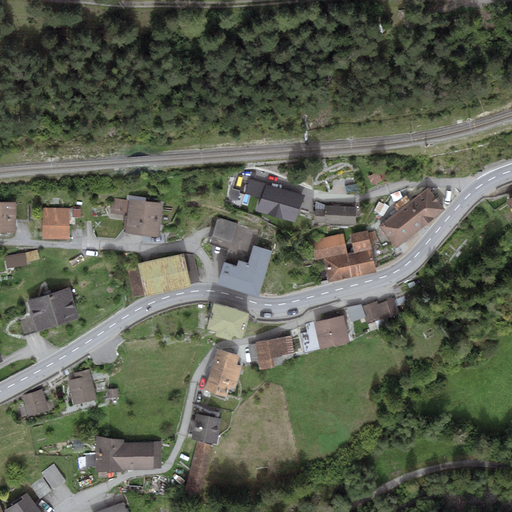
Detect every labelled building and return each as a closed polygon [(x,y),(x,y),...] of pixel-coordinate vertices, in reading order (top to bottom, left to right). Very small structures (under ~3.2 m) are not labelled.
[(383,170),(368,177),(372,185),(387,179),(383,170)] [(262,198),(266,184),(249,179),(244,193),(262,198)] [(304,196),(266,184),(262,198),(258,211),(295,223),(304,196)] [(233,187),(229,198),(236,200),(239,189),(233,187)] [(428,187),(411,201),(428,223),(445,209),(428,187)] [(396,248),(428,223),(411,201),(406,195),(393,205),(398,211),(379,226),(396,248)] [(129,200),(113,198),(111,212),(128,215),(125,232),(159,237),(164,203),(129,198),(129,200)] [(379,201),(374,210),(380,213),(385,204),(379,201)] [(16,202),(0,202),(0,231),(16,232),(16,220),(16,202)] [(16,202),(16,220),(29,220),(29,203),(16,202)] [(355,225),(356,207),(325,205),(325,209),(316,209),(315,223),(355,225)] [(69,209),(43,208),(42,239),(69,239),(69,209)] [(227,248),(223,260),(234,264),(236,258),(250,262),(254,251),(260,233),(218,219),(210,242),(227,248)] [(368,229),(349,234),(354,252),(348,254),(353,276),(375,271),(369,245),(373,244),(372,241),(378,240),(376,230),(369,231),(368,229)] [(343,233),(311,240),(315,258),(347,252),(343,233)] [(37,250),(26,253),(28,262),(40,259),(37,250)] [(269,256),(254,251),(250,262),(236,258),(234,264),(223,260),(215,284),(255,298),(269,256)] [(25,253),(5,256),(7,268),(26,264),(25,253)] [(193,255),(183,253),(138,263),(126,269),(133,297),(145,295),(145,296),(190,286),(190,284),(199,282),(193,255)] [(329,282),(353,276),(348,254),(321,259),(322,264),(325,264),(326,268),(319,270),(321,280),(329,279),(329,282)] [(79,319),(69,288),(27,301),(32,316),(37,332),(79,319)] [(395,298),(378,304),(384,319),(400,314),(395,298)] [(377,301),(370,304),(375,319),(382,317),(377,301)] [(250,313),(213,303),(206,329),(216,331),(215,336),(231,340),(233,335),(243,338),(250,313)] [(370,304),(363,306),(368,321),(375,319),(370,304)] [(364,317),(361,305),(347,307),(352,322),(364,317)] [(345,315),(305,324),(307,331),(300,333),(305,353),(349,343),(345,325),(347,324),(345,315)] [(37,332),(32,316),(20,320),(24,335),(37,332)] [(291,335),(256,342),(256,344),(248,344),(250,357),(258,356),(259,369),(273,368),(273,366),(296,362),(291,335)] [(218,350),(212,370),(238,378),(241,366),(236,365),(239,356),(218,350)] [(74,373),(75,379),(68,380),(74,404),(97,398),(90,369),(74,373)] [(235,389),(238,378),(212,370),(205,390),(226,396),(228,387),(235,389)] [(118,388),(107,389),(108,398),(119,397),(118,388)] [(42,389),(23,395),(29,415),(48,410),(42,389)] [(191,438),(216,443),(221,419),(196,414),(191,438)] [(124,442),(123,439),(96,436),(96,452),(85,453),(86,467),(96,467),(96,471),(124,472),(124,470),(124,442)] [(161,442),(124,442),(124,470),(153,470),(153,468),(161,468),(161,442)] [(210,448),(197,444),(186,487),(198,491),(210,448)] [(66,481),(54,464),(42,473),(53,489),(66,481)] [(42,477),(31,486),(40,499),(52,490),(42,477)] [(22,499),(6,511),(40,511),(27,492),(21,497),(22,499)] [(126,511),(123,502),(95,511),(126,511)]
